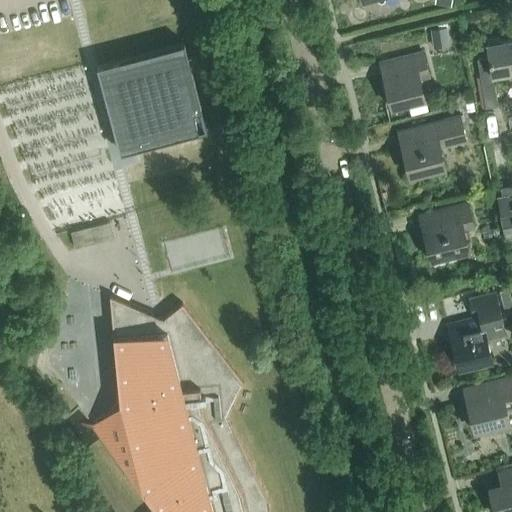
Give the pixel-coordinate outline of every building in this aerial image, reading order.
[(447,27),(431,29),(433,48),(449,46),(447,27)] [(511,77),(511,38),(499,41),(499,38),(487,40),(488,43),(486,43),(488,56),(476,58),(480,82),(481,82),(485,107),(498,105),(493,80),(492,76),(509,73),(510,78),(511,77)] [(183,45),(97,68),(120,153),(206,130),(183,45)] [(418,80),(429,77),(422,52),(380,63),(391,106),(423,98),(418,80)] [(411,142),(402,144),(410,176),(445,167),(439,146),(467,139),(461,115),(408,129),(411,142)] [(511,184),(500,186),(501,195),(497,195),(505,237),(511,235),(511,184)] [(463,229),(473,227),(467,204),(428,213),(432,228),(423,230),(431,260),(468,251),(463,229)] [(475,313),(476,318),(447,325),(458,368),(492,359),(486,339),(505,334),(494,292),(469,298),(471,306),(475,305),(476,313),(475,313)] [(270,511),(269,499),(227,413),(243,380),(182,302),(163,317),(149,311),(109,294),(119,403),(92,423),(89,423),(81,423),(81,424),(92,427),(102,439),(159,511),(270,511)] [(511,409),(511,371),(504,373),(505,378),(483,384),(464,389),(467,401),(474,430),(509,421),(506,411),(511,409)] [(511,511),(511,469),(497,473),(500,484),(489,487),(495,511),(511,511)]
